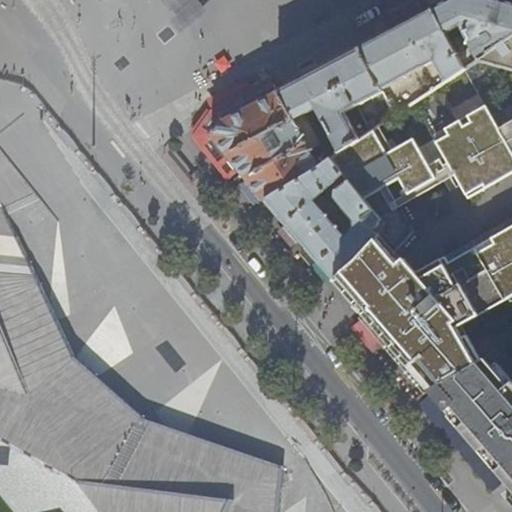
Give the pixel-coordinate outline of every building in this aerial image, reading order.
[(219,0),(173,0),(190,28),(224,8),(219,0)] [(450,0),(433,9),(464,69),(477,60),(511,36),(511,2),(502,0),(450,0)] [(403,26),(360,48),(381,92),(382,92),(394,115),(424,96),(412,73),(434,61),(445,82),(464,69),(433,9),(403,26)] [(511,36),(477,60),(511,69),(511,121),(498,129),(511,152),(511,36)] [(326,67),(279,92),(294,120),(305,114),(315,109),(336,154),(358,139),(344,113),(366,101),(379,125),(394,115),(382,92),(381,92),(360,48),(326,67)] [(318,167),(294,120),(279,92),(221,123),(213,135),(233,160),(264,199),(317,169),(318,167)] [(511,173),(511,152),(498,129),(486,107),(469,116),(472,122),(463,126),(460,121),(446,129),(449,135),(436,142),(469,199),(511,173)] [(435,179),(413,140),(387,155),(372,130),(358,139),(336,154),(332,157),(330,159),(343,175),(348,181),(363,199),(400,179),(408,193),(435,179)] [(238,170),(210,135),(198,140),(229,178),(238,170)] [(176,145),(159,155),(179,189),(196,178),(176,145)] [(328,160),(318,167),(317,169),(264,199),(295,236),(333,279),(355,260),(368,247),(375,239),(379,235),(380,233),(382,230),(382,229),(383,227),(383,224),(381,222),(363,199),(348,181),(336,191),(334,199),(354,221),(354,228),(345,237),(314,200),(343,175),(330,159),(328,160)] [(0,511),(370,511),(362,501),(159,256),(141,254),(131,253),(27,241),(12,239),(16,203),(0,200),(0,511)] [(456,328),(511,295),(511,219),(489,233),(494,244),(478,253),(472,243),(410,278),(375,239),(368,247),(355,260),(333,279),(340,287),(355,304),(367,318),(377,329),(392,349),(429,391),(476,363),(456,328)] [(511,378),(491,355),(476,363),(429,391),(449,414),(458,425),(495,467),(507,481),(511,478),(511,378)]
